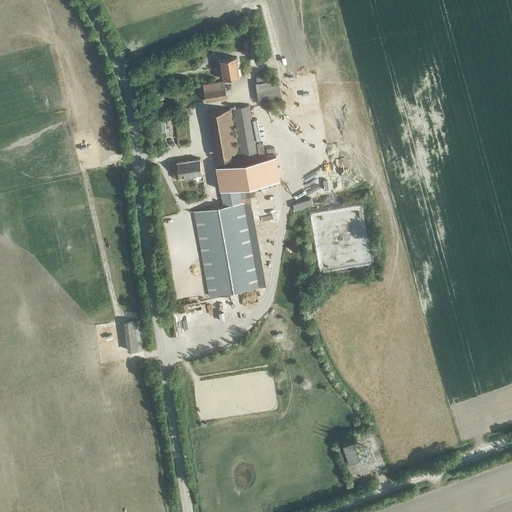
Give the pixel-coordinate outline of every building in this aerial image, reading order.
[(223,79),(239,77),(236,57),(220,60),(223,79)] [(255,84),(258,102),(282,98),(279,80),(255,84)] [(206,101),(227,98),(224,82),(203,86),(206,101)] [(242,160),(259,157),(249,105),(233,108),(242,160)] [(216,160),(239,156),(231,109),(208,113),(216,160)] [(242,160),(217,165),(221,189),(280,179),(276,154),(259,157),(242,160)] [(180,178),(202,174),(200,158),(176,162),(176,163),(172,163),(174,178),(179,177),(180,178)] [(249,232),(248,221),(244,202),(242,203),(239,186),(221,189),(224,206),(194,211),(209,296),(259,288),(249,232)] [(342,445),(349,464),(359,460),(352,441),(342,445)]
